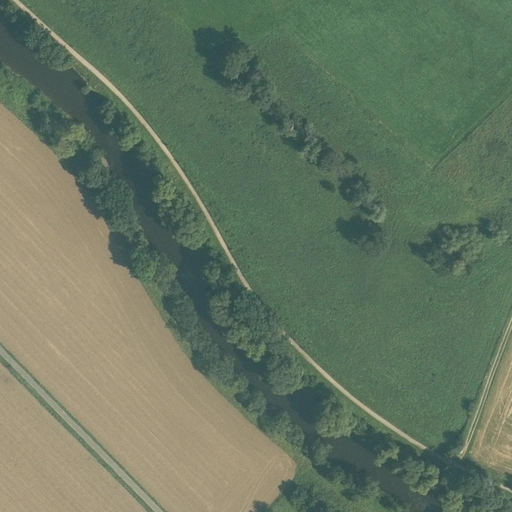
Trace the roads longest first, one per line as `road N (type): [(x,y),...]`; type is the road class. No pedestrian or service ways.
road 1 (track): [(17,0),(155,133),(254,293),(309,357),(420,446),(511,493)]
road 2 (track): [(159,511),(0,349)]
road 3 (track): [(463,472),(511,341)]
